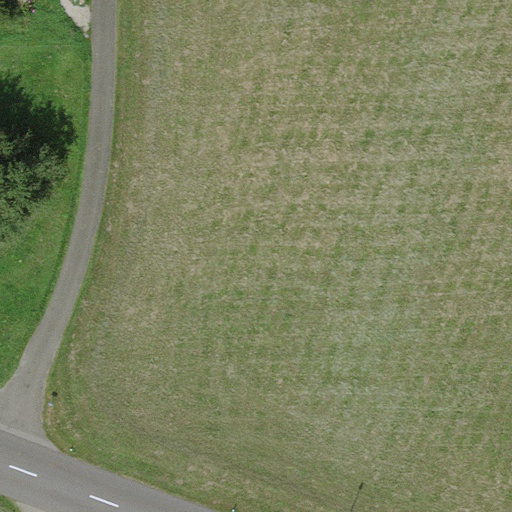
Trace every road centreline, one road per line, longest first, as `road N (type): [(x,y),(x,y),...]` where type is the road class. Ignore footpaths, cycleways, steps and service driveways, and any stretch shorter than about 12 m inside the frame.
road 1 (track): [(0,462),(107,185),(108,0)]
road 2 (tertiary): [(127,511),(0,462)]
